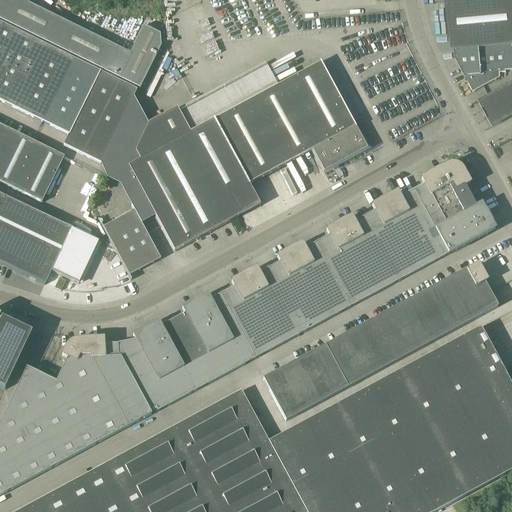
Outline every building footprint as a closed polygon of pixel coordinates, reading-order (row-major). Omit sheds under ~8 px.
[(0,0),(0,20),(139,90),(160,47),(159,35),(143,27),(129,54),(26,4),(27,2),(26,0),(0,0)] [(451,51),(454,51),(511,45),(511,0),(434,0),(435,3),(445,2),(446,10),(443,10),(443,18),(446,18),(449,42),(451,42),(451,51)] [(0,101),(68,136),(63,146),(100,164),(136,91),(0,24),(0,101)] [(511,46),(511,45),(454,51),(455,60),(461,60),(459,67),(464,77),(467,76),(467,82),(473,92),(500,78),(500,73),(506,73),(506,71),(511,70),(511,46)] [(304,50),(299,53),(303,59),(307,57),(304,50)] [(139,161),(128,167),(174,252),(238,218),(227,197),(248,186),(248,187),(312,152),(323,173),(332,169),(333,171),(338,168),(337,166),(367,150),(360,138),(319,63),(320,64),(214,121),(213,120),(213,121),(190,134),(176,109),(148,124),(135,153),(139,161)] [(511,82),(477,101),(492,128),(511,116),(511,82)] [(136,100),(130,113),(134,115),(141,102),(136,100)] [(0,183),(41,204),(64,158),(0,126),(0,183)] [(26,369),(0,424),(0,496),(151,415),(149,412),(155,409),(157,412),(494,230),(490,223),(491,223),(485,212),(484,212),(481,205),(475,208),(464,187),(469,184),(462,172),(462,170),(461,169),(460,168),(459,167),(458,167),(457,166),(456,166),(454,165),(453,165),(451,165),(449,165),(448,165),(447,166),(446,166),(439,170),(427,176),(428,176),(421,180),(424,185),(399,198),(396,193),(389,197),(378,203),(372,207),(374,212),(353,223),(351,218),(344,222),(344,221),(332,227),(333,228),(326,231),(329,237),(304,250),(301,245),(294,248),(283,254),(277,258),(279,263),(258,275),(256,269),(249,273),(237,279),(238,279),(231,283),(234,288),(209,301),(206,296),(200,300),(199,299),(188,305),(189,306),(182,309),(185,315),(160,328),(157,323),(150,326),(139,332),(132,336),(135,341),(117,345),(103,346),(103,340),(75,341),(75,342),(73,342),(71,343),(70,343),(69,344),(68,345),(66,347),(66,348),(65,349),(62,356),(67,359),(55,383),(26,369)] [(0,264),(32,279),(44,285),(51,272),(78,285),(98,243),(71,230),(32,211),(0,196),(0,264)] [(103,229),(100,225),(130,281),(131,281),(129,277),(160,260),(134,212),(103,229)] [(285,422),(497,308),(485,284),(487,283),(478,263),(262,380),(285,422)] [(118,274),(115,264),(103,268),(106,278),(118,274)] [(59,278),(54,288),(60,291),(65,281),(59,278)] [(0,388),(5,391),(31,333),(0,318),(0,388)] [(16,511),(436,511),(511,471),(511,388),(480,328),(268,443),(240,392),(16,511)]
